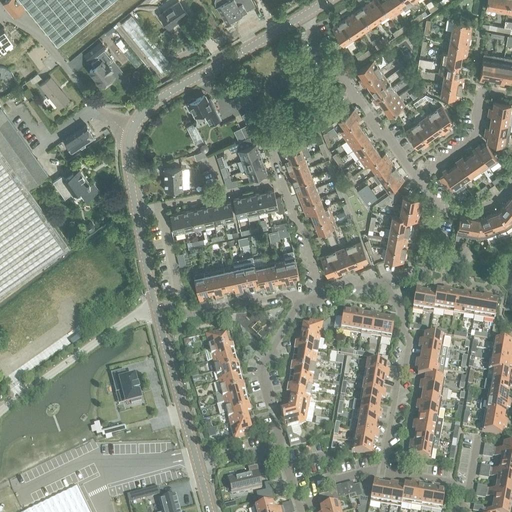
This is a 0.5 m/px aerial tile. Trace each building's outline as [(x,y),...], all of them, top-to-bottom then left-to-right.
[(17,0),(6,0),(2,3),(14,18),(25,9),(17,0)] [(114,0),(18,0),(57,47),(114,0)] [(225,22),(256,5),(253,0),(224,0),(216,4),(225,22)] [(379,0),(372,0),(368,3),(379,20),(388,14),(388,13),(380,1),(379,0)] [(391,18),(400,11),(391,0),(381,0),(380,1),(388,13),(388,14),(391,18)] [(405,0),(391,0),(400,11),(409,5),(405,0)] [(485,0),(485,7),(495,9),(496,0),(485,0)] [(496,0),(495,9),(507,10),(508,0),(496,0)] [(169,29),(188,16),(179,2),(159,15),(169,29)] [(368,3),(359,9),(370,26),(379,20),(368,3)] [(430,12),(437,8),(434,4),(427,9),(430,12)] [(359,9),(350,15),(361,32),(370,26),(359,9)] [(350,15),(341,21),(352,38),(361,32),(350,15)] [(131,16),(121,24),(161,73),(171,65),(131,16)] [(413,25),(419,20),(416,16),(410,21),(413,25)] [(453,20),(451,31),(471,35),(473,23),(453,20)] [(343,44),(352,38),(341,21),(332,28),(343,44)] [(0,53),(8,48),(10,49),(15,46),(14,44),(15,44),(3,27),(0,29),(0,53)] [(394,37),(401,32),(399,28),(392,33),(394,37)] [(451,31),(450,42),(469,45),(471,35),(451,31)] [(120,38),(115,43),(123,52),(135,67),(140,63),(128,48),(120,38)] [(100,41),(84,54),(89,60),(92,58),(93,59),(94,61),(99,58),(96,55),(103,49),(105,48),(100,42),(100,41)] [(376,49),(383,45),(381,41),(374,46),(376,49)] [(467,56),(469,45),(450,42),(448,51),(448,52),(462,54),(462,55),(467,56)] [(95,67),(89,72),(101,86),(103,85),(104,86),(107,83),(107,81),(113,76),(110,72),(111,72),(113,70),(108,64),(112,61),(113,60),(103,49),(96,55),(99,58),(94,61),(91,63),(95,67)] [(369,49),(363,53),(365,57),(372,53),(369,49)] [(389,49),(384,53),(387,58),(386,64),(387,64),(396,58),(389,49)] [(443,50),(441,62),(460,65),(462,55),(462,54),(448,52),(448,51),(443,50)] [(484,76),(489,77),(493,55),(483,53),(478,80),(483,81),(484,76)] [(495,83),(499,83),(503,57),(493,55),(489,77),(495,78),(495,83)] [(511,58),(503,57),(499,83),(503,84),(504,80),(510,81),(511,67),(511,58)] [(419,58),(417,69),(422,70),(423,70),(424,65),(431,67),(432,61),(419,58)] [(358,79),(361,83),(380,69),(374,60),(358,71),(362,77),(358,79)] [(439,73),(444,74),(444,73),(458,76),(458,75),(460,65),(441,62),(439,73)] [(15,81),(15,80),(15,78),(14,75),(13,73),(11,71),(9,69),(7,68),(5,67),(2,67),(0,67),(0,92),(2,93),(4,93),(7,92),(11,90),(13,87),(14,86),(15,83),(15,81)] [(366,84),(370,90),(386,78),(380,69),(361,83),(363,86),(366,84)] [(403,70),(397,74),(401,79),(407,75),(403,70)] [(41,78),(37,73),(29,79),(33,84),(41,78)] [(463,76),(458,75),(458,76),(444,73),(444,74),(442,84),(461,87),(463,76)] [(59,109),(69,100),(50,77),(39,85),(59,109)] [(371,97),(373,100),(392,87),(386,78),(370,90),(374,95),(371,97)] [(460,98),(461,87),(442,84),(440,95),(460,98)] [(379,102),(383,107),(399,96),(392,87),(373,100),(376,104),(379,102)] [(210,125),(220,119),(210,99),(207,100),(204,95),(196,99),(195,97),(188,101),(191,106),(189,107),(192,113),(194,112),(198,120),(205,116),(210,125)] [(405,105),(399,96),(383,107),(389,116),(405,105)] [(422,97),(413,103),(415,107),(424,101),(422,97)] [(487,106),(487,110),(511,115),(511,113),(511,103),(492,101),(491,107),(487,106)] [(441,105),(432,112),(446,131),(449,129),(447,126),(453,122),(441,105)] [(1,107),(0,107),(0,149),(27,188),(48,174),(29,147),(1,107)] [(241,128),(245,138),(252,135),(269,126),(252,108),(248,112),(242,114),(247,125),(241,128)] [(338,119),(344,128),(345,129),(356,120),(357,121),(361,118),(354,108),(338,119)] [(510,125),(511,115),(487,110),(486,115),(490,115),(489,121),(510,125)] [(442,134),(446,131),(432,112),(423,118),(435,134),(440,130),(442,134)] [(429,138),(435,134),(423,118),(414,124),(428,144),(432,141),(429,138)] [(340,131),(347,140),(363,129),(357,121),(356,120),(345,129),(344,128),(340,131)] [(484,126),(483,131),(508,135),(510,125),(489,121),(488,127),(484,126)] [(193,123),(186,127),(195,144),(202,141),(193,123)] [(86,124),(64,139),(72,151),(78,147),(81,147),(85,145),(85,142),(88,140),(92,137),(94,136),(86,124)] [(425,146),(428,144),(414,124),(405,131),(417,147),(423,143),(425,146)] [(347,140),(353,149),(369,138),(363,129),(347,140)] [(508,135),(483,131),(483,135),(487,135),(486,141),(507,145),(508,135)] [(353,149),(359,158),(375,147),(369,138),(353,149)] [(238,149),(242,160),(260,153),(256,143),(246,146),(244,140),(229,146),(231,152),(238,149)] [(478,143),(474,146),(487,164),(486,164),(488,168),(497,162),(494,158),(495,157),(485,143),(480,147),(478,143)] [(197,154),(193,154),(195,158),(196,160),(207,155),(205,152),(207,151),(208,149),(208,147),(208,146),(206,144),(205,144),(203,144),(201,144),(200,146),(200,148),(200,150),(201,151),(197,154)] [(282,153),(286,164),(305,157),(301,146),(282,153)] [(473,152),(468,155),(478,170),(486,164),(487,164),(474,146),(471,148),(473,152)] [(366,167),(370,165),(370,164),(381,156),(381,155),(375,147),(359,158),(366,167)] [(0,295),(69,247),(27,188),(0,149),(0,295)] [(385,152),(381,155),(381,156),(370,164),(370,165),(376,173),(392,161),(385,152)] [(242,160),(246,169),(264,162),(260,153),(242,160)] [(461,155),(457,158),(470,175),(478,170),(468,155),(464,159),(461,155)] [(216,158),(220,168),(225,166),(221,156),(216,158)] [(286,164),(290,174),(309,167),(305,157),(286,164)] [(456,163),(452,167),(462,181),(470,175),(457,158),(454,160),(456,163)] [(376,173),(382,182),(398,170),(392,161),(376,173)] [(267,172),(264,162),(246,169),(249,179),(267,172)] [(226,166),(225,166),(220,168),(224,178),(230,175),(226,166)] [(290,174),(294,185),(312,178),(309,167),(290,174)] [(453,187),(462,181),(452,167),(447,170),(445,167),(441,170),(444,174),(439,178),(445,188),(451,184),(453,187)] [(164,169),(164,180),(185,179),(189,178),(188,169),(182,169),(181,168),(164,169)] [(86,200),(99,191),(93,183),(90,185),(78,169),(62,180),(60,176),(52,182),(64,199),(71,194),(73,196),(80,192),(86,200)] [(345,173),(349,179),(353,176),(349,170),(345,173)] [(404,180),(398,170),(382,182),(388,191),(404,180)] [(232,180),(230,175),(224,178),(227,187),(239,185),(238,179),(232,180)] [(189,188),(189,178),(185,179),(164,180),(164,191),(182,190),(182,188),(189,188)] [(294,185),(297,194),(316,187),(312,178),(294,185)] [(297,194),(301,204),(320,197),(316,187),(297,194)] [(274,189),(263,192),(267,210),(275,208),(275,210),(276,211),(278,213),(280,213),(284,212),(281,196),(275,197),(274,189)] [(263,192),(253,194),(257,212),(267,210),(263,192)] [(243,196),(247,215),(248,219),(258,217),(257,212),(253,194),(243,196)] [(237,217),(247,215),(243,196),(233,198),(237,217)] [(403,196),(401,207),(420,210),(422,199),(403,196)] [(305,215),(310,213),(310,212),(324,207),(323,206),(320,197),(301,204),(305,215)] [(230,201),(220,203),(224,222),(235,219),(230,201)] [(220,203),(210,205),(214,224),(224,222),(220,203)] [(328,204),(323,206),(324,207),(310,212),(310,213),(314,222),(332,215),(328,204)] [(511,210),(504,204),(497,211),(511,223),(511,210)] [(210,205),(200,208),(204,226),(214,224),(210,205)] [(418,221),(420,210),(401,207),(399,217),(411,219),(411,220),(418,221)] [(200,208),(190,210),(195,228),(204,226),(200,208)] [(190,210),(180,212),(185,230),(195,228),(190,210)] [(511,223),(497,211),(489,214),(496,234),(505,230),(511,225),(511,223)] [(174,233),(185,230),(180,212),(170,214),(174,233)] [(455,234),(465,236),(469,216),(459,214),(455,234)] [(486,237),(496,234),(489,214),(479,218),(486,237)] [(336,226),(332,215),(314,222),(318,233),(336,226)] [(392,215),(390,227),(409,230),(411,220),(411,219),(399,217),(392,215)] [(476,238),(486,237),(479,218),(469,216),(465,236),(476,238)] [(85,225),(85,228),(87,231),(90,232),(94,229),(95,225),(93,223),(89,222),(85,225)] [(390,227),(388,237),(407,241),(409,230),(390,227)] [(388,237),(385,248),(405,252),(407,241),(388,237)] [(360,240),(350,244),(358,266),(362,265),(361,261),(367,259),(360,240)] [(354,268),(358,266),(350,244),(340,248),(347,267),(353,264),(354,268)] [(341,269),(347,267),(340,248),(330,252),(338,274),(342,273),(341,269)] [(403,262),(405,252),(385,248),(383,259),(403,262)] [(334,276),(338,274),(330,252),(319,256),(326,274),(333,272),(334,276)] [(179,267),(186,265),(183,253),(177,255),(179,267)] [(252,256),(242,258),(248,283),(254,282),(256,290),(260,289),(259,285),(254,265),(255,265),(254,261),(253,261),(252,256)] [(294,256),(284,259),(291,287),(295,286),(293,277),(298,276),(294,256)] [(232,260),(234,266),(240,294),(244,293),(242,285),(248,283),(242,258),(232,260)] [(286,288),(291,287),(284,259),(274,261),(279,280),(284,279),(286,288)] [(273,281),(279,280),(274,261),(264,263),(271,291),(275,290),(273,281)] [(267,292),(271,291),(264,263),(255,265),(254,265),(259,285),(265,284),(267,292)] [(236,295),(240,294),(234,266),(224,268),(228,288),(234,286),(236,295)] [(222,289),(228,288),(224,268),(214,270),(220,298),(224,297),(222,289)] [(216,299),(220,298),(214,270),(204,272),(208,292),(214,291),(216,299)] [(203,293),(208,292),(204,272),(194,275),(200,302),(204,301),(203,293)] [(412,311),(422,313),(426,293),(420,292),(421,288),(416,287),(412,311)] [(442,292),(436,291),(433,310),(433,311),(443,312),(447,288),(443,288),(442,292)] [(452,289),(447,288),(443,312),(453,314),(457,294),(451,293),(452,289)] [(433,314),(433,311),(433,310),(436,291),(433,290),(432,294),(426,293),(422,313),(433,314)] [(462,295),(457,294),(453,314),(463,316),(467,292),(463,291),(462,295)] [(472,293),(467,292),(463,316),(473,318),(477,297),(471,296),(472,293)] [(482,298),(477,297),(473,318),(483,320),(487,295),(483,295),(482,298)] [(492,296),(487,295),(483,320),(493,321),(497,301),(491,300),(492,296)] [(340,332),(350,334),(354,310),(350,309),(349,313),(343,312),(340,332)] [(358,311),(354,310),(350,334),(360,335),(364,315),(358,315),(358,311)] [(364,315),(360,335),(359,342),(369,343),(370,337),(374,313),(370,313),(369,316),(364,315)] [(379,314),(374,313),(370,337),(380,339),(384,319),(378,318),(379,314)] [(389,320),(384,319),(380,339),(391,340),(395,317),(390,316),(389,320)] [(302,325),(300,337),(319,340),(322,323),(309,321),(308,326),(302,325)] [(259,323),(253,328),(259,336),(266,331),(259,323)] [(206,340),(209,351),(228,346),(226,340),(225,336),(219,337),(218,332),(205,336),(206,340)] [(419,344),(442,348),(448,349),(450,339),(424,335),(423,341),(419,340),(419,344)] [(295,343),(295,347),(318,351),(319,340),(300,337),(299,343),(295,343)] [(511,342),(494,340),(492,350),(511,353),(511,342)] [(422,349),(421,355),(440,359),(442,348),(419,344),(418,348),(422,349)] [(231,345),(228,346),(209,351),(212,362),(231,357),(229,351),(233,350),(231,345)] [(298,351),(296,358),(316,361),(318,351),(295,347),(294,351),(298,351)] [(511,359),(511,360),(511,355),(511,353),(492,350),(491,360),(511,363),(511,359)] [(416,360),(415,364),(439,368),(440,359),(421,355),(420,361),(416,360)] [(344,358),(336,356),(335,364),(342,366),(344,358)] [(232,363),(231,357),(212,362),(215,373),(237,367),(236,362),(232,363)] [(292,364),(291,368),(314,372),(316,361),(296,358),(295,364),(292,364)] [(489,371),(492,372),(492,371),(509,374),(510,368),(511,368),(511,363),(491,360),(489,371)] [(367,361),(365,372),(389,375),(389,372),(386,371),(387,365),(367,361)] [(417,375),(419,376),(425,377),(425,376),(437,378),(439,368),(415,364),(415,368),(418,369),(417,375)] [(238,371),(237,367),(215,373),(218,383),(236,378),(235,372),(238,371)] [(293,379),(312,383),(317,383),(319,373),(314,372),(291,368),(290,372),(294,373),(293,379)] [(124,371),(110,374),(116,394),(122,392),(126,404),(130,402),(131,405),(141,402),(138,392),(139,392),(137,386),(136,387),(134,377),(126,379),(124,371)] [(492,372),(490,381),(511,384),(511,381),(510,381),(511,374),(509,374),(492,371),(492,372)] [(388,380),(389,375),(365,372),(364,382),(383,385),(384,379),(388,380)] [(445,379),(437,378),(425,376),(425,377),(424,383),(420,382),(419,386),(443,390),(445,379)] [(238,384),(236,378),(218,383),(221,394),(243,388),(242,383),(238,384)] [(288,385),(287,390),(310,394),(312,383),(293,379),(292,386),(288,385)] [(483,390),(488,391),(508,394),(509,389),(511,389),(511,384),(490,381),(484,380),(483,390)] [(382,391),(383,385),(364,382),(362,392),(385,396),(386,392),(382,391)] [(423,391),(422,397),(441,400),(446,401),(448,391),(443,390),(419,386),(418,390),(423,391)] [(244,391),(243,388),(221,394),(223,404),(242,399),(240,392),(244,391)] [(290,394),(289,401),(308,404),(310,394),(287,390),(287,394),(290,394)] [(507,401),(508,394),(488,391),(487,401),(510,405),(511,401),(507,401)] [(384,400),(385,396),(362,392),(360,402),(380,405),(381,400),(384,400)] [(417,402),(416,406),(439,410),(441,400),(422,397),(420,403),(417,402)] [(244,405),(242,399),(223,404),(226,415),(249,408),(248,404),(244,405)] [(314,405),(308,404),(289,401),(288,409),(305,424),(305,423),(311,424),(314,405)] [(509,410),(510,405),(487,401),(485,411),(504,415),(505,409),(509,410)] [(379,411),(380,405),(360,402),(358,412),(382,416),(382,412),(379,411)] [(445,411),(439,410),(416,406),(415,410),(419,411),(418,417),(443,421),(445,411)] [(250,412),(249,408),(226,415),(229,425),(248,420),(246,413),(250,412)] [(298,426),(305,424),(288,409),(280,411),(290,448),(300,445),(299,439),(301,435),(298,426)] [(503,420),(504,415),(485,411),(483,421),(507,425),(507,421),(503,420)] [(381,420),(382,416),(358,412),(357,422),(376,425),(377,419),(381,420)] [(413,422),(412,426),(441,431),(443,421),(418,417),(417,423),(413,422)] [(251,431),(248,420),(229,425),(234,441),(247,437),(245,432),(251,431)] [(506,430),(507,425),(483,421),(481,432),(501,436),(502,429),(506,430)] [(375,432),(376,425),(357,422),(355,432),(378,436),(379,432),(375,432)] [(99,423),(93,425),(97,437),(102,436),(102,438),(126,431),(124,426),(101,432),(99,423)] [(416,431),(415,437),(434,440),(438,441),(439,441),(441,431),(412,426),(412,430),(416,431)] [(378,440),(378,436),(355,432),(353,442),(373,446),(374,440),(378,440)] [(438,441),(434,440),(415,437),(414,443),(410,442),(409,446),(432,450),(437,451),(438,441)] [(372,451),(373,446),(353,442),(351,453),(375,457),(375,452),(372,451)] [(494,448),(493,452),(511,455),(511,445),(503,444),(502,450),(494,448)] [(431,461),(432,450),(409,446),(408,450),(412,451),(411,457),(431,461)] [(501,458),(500,464),(511,465),(511,455),(493,452),(492,457),(501,458)] [(490,469),(490,472),(511,476),(511,465),(500,464),(498,470),(490,469)] [(235,495),(261,488),(256,468),(248,469),(249,474),(228,479),(230,488),(233,487),(235,495)] [(497,478),(496,484),(511,486),(511,476),(490,472),(489,477),(497,478)] [(370,503),(380,505),(384,485),(377,484),(378,480),(374,479),(370,503)] [(390,486),(384,485),(380,505),(390,506),(394,483),(390,482),(390,486)] [(404,484),(403,488),(401,504),(411,506),(415,483),(411,482),(410,485),(404,484)] [(273,499),(269,483),(264,484),(265,491),(258,493),(260,502),(273,499)] [(351,483),(346,485),(349,495),(354,494),(355,494),(353,487),(352,487),(351,483)] [(400,508),(401,504),(403,488),(398,487),(398,483),(394,483),(390,506),(400,508)] [(419,483),(415,483),(411,506),(421,508),(424,488),(419,487),(419,483)] [(487,489),(486,492),(511,496),(511,486),(496,484),(495,490),(487,489)] [(346,485),(340,486),(343,497),(349,495),(346,485)] [(357,498),(361,496),(362,496),(359,485),(353,487),(355,494),(354,494),(355,498),(357,498)] [(369,487),(359,485),(362,496),(361,496),(361,497),(367,498),(369,487)] [(430,489),(424,488),(421,508),(431,509),(435,486),(431,485),(430,489)] [(334,488),(335,491),(337,499),(343,497),(340,486),(334,488)] [(439,487),(435,486),(431,509),(442,511),(445,491),(438,490),(439,487)] [(26,511),(88,511),(77,488),(26,511)] [(158,488),(145,491),(147,499),(160,495),(158,488)] [(338,503),(337,499),(335,491),(329,493),(331,498),(333,504),(338,503)] [(494,498),(493,504),(511,507),(511,496),(486,492),(485,497),(494,498)] [(318,496),(320,502),(331,498),(329,493),(318,496)] [(365,511),(367,498),(361,497),(361,496),(357,498),(360,508),(356,509),(357,511),(360,511),(364,511),(365,511)] [(163,511),(178,511),(175,498),(160,501),(163,511)] [(320,502),(321,508),(333,504),(331,498),(320,502)] [(253,509),(253,511),(279,511),(283,511),(282,507),(274,510),(272,503),(253,509)] [(340,511),(338,503),(333,504),(321,508),(319,508),(320,511),(340,511)]
